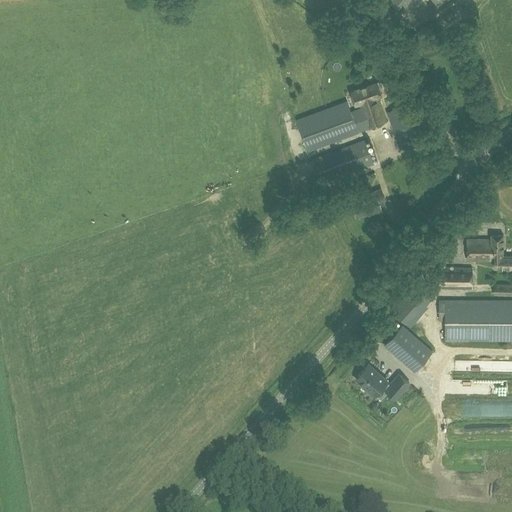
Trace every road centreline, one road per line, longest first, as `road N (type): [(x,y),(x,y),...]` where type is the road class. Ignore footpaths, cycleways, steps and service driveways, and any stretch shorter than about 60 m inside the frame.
road 1 (tertiary): [(205,486),(407,262),(469,172),(511,134)]
road 2 (unknown): [(464,179),(376,0)]
